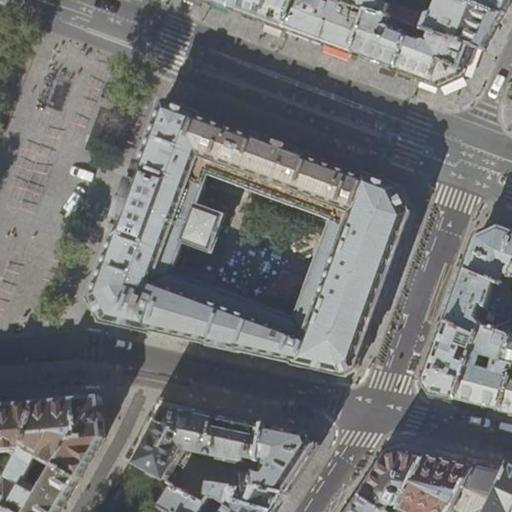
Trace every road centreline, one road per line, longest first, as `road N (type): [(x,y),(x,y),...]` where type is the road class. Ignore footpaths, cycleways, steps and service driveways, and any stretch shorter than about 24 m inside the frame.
road 1 (residential): [(475,137),(102,0)]
road 2 (residential): [(0,351),(94,346),(378,411)]
road 3 (residential): [(378,411),(468,159)]
road 4 (residential): [(378,411),(511,438)]
road 5 (residential): [(313,511),(378,411)]
